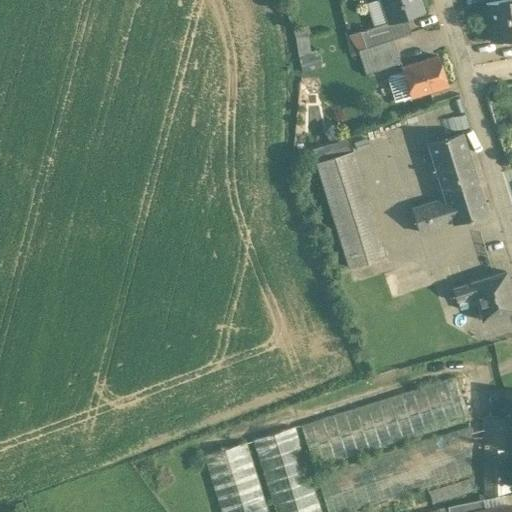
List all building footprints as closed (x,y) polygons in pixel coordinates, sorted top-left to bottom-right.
[(381,0),(389,22),(405,17),(423,11),(419,0),(381,0)] [(511,0),(504,0),(485,3),(493,42),(511,38),(511,0)] [(389,22),(360,32),(365,48),(393,39),(411,33),(405,17),(389,22)] [(308,31),(296,32),(296,47),(308,47),(308,31)] [(365,48),(358,51),(366,74),(400,63),(393,39),(365,48)] [(315,46),(297,53),(303,70),(322,64),(315,46)] [(439,56),(402,67),(405,77),(411,96),(411,99),(448,87),(439,56)] [(411,96),(405,77),(391,76),(387,79),(395,102),(411,96)] [(458,114),(445,119),(450,133),(463,129),(458,114)] [(462,132),(427,143),(440,183),(474,173),(462,132)] [(352,149),(312,161),(347,272),(386,259),(352,149)] [(474,173),(440,183),(445,199),(412,209),(419,232),(452,222),(453,224),(487,213),(474,173)] [(511,292),(505,271),(470,282),(471,283),(452,289),(456,300),(474,295),(482,320),(511,310),(511,292)] [(383,274),(353,284),(361,308),(391,299),(383,274)] [(455,375),(300,424),(314,469),(469,420),(455,375)] [(511,448),(511,395),(504,396),(504,410),(500,410),(500,417),(505,417),(505,449),(509,449),(511,448)] [(500,417),(482,417),(482,449),(483,498),(510,492),(509,449),(505,449),(505,417),(500,417)] [(470,425),(316,474),(327,511),(348,511),(471,473),(470,425)] [(322,511),(295,426),(251,440),(274,511),(322,511)] [(268,511),(246,442),(202,455),(220,511),(268,511)] [(471,479),(429,492),(432,503),(475,490),(471,479)] [(509,494),(484,499),(486,511),(511,506),(511,504),(509,494)] [(482,499),(447,507),(448,511),(484,511),(485,511),(482,499)]
